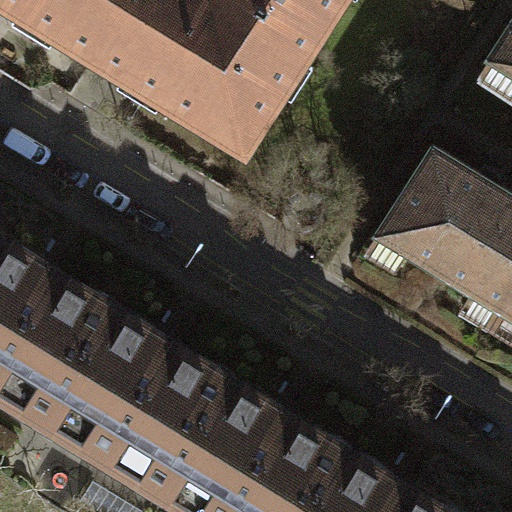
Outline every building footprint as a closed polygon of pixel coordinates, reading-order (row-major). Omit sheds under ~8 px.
[(86,58),(121,0),(0,0),(0,5),(11,12),(16,4),(44,20),(47,34),(86,58)] [(121,0),(86,58),(99,66),(138,89),(236,151),(274,91),(266,86),(280,63),(294,61),(332,0),(121,0)] [(511,24),(480,73),(511,93),(511,24)] [(511,256),(504,252),(511,239),(511,195),(479,175),(425,142),(368,230),(494,307),(511,278),(511,256)] [(0,391),(198,511),(458,511),(393,472),(287,407),(168,335),(68,274),(0,232),(0,391)] [(511,256),(511,278),(494,307),(511,317),(511,239),(504,252),(511,256)]
